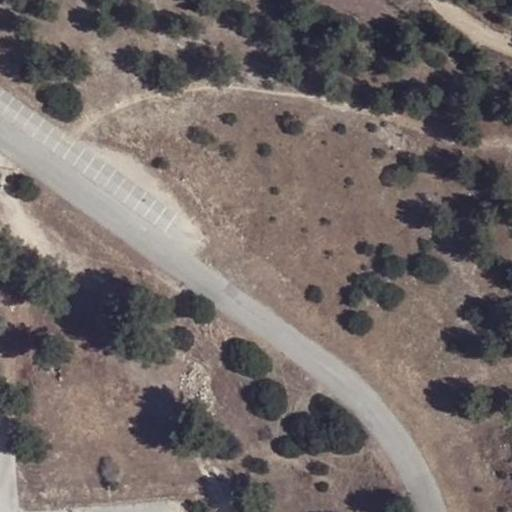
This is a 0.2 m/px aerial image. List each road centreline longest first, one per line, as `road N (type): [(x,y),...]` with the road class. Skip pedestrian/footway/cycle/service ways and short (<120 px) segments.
road 1 (unclassified): [(0,126),(354,399),(399,444),(430,511)]
road 2 (track): [(9,132),(13,163),(131,362),(221,489),(225,511)]
